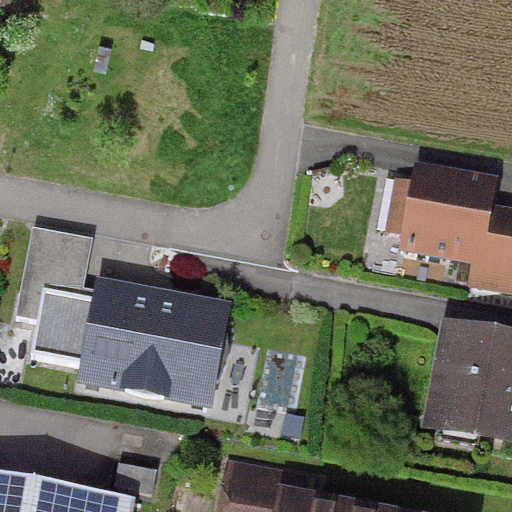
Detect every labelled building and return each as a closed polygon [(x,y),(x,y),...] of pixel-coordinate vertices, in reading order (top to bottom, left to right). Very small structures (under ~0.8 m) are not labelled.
[(488,184),(417,170),(402,246),(474,259),(488,184)] [(216,311),(98,290),(81,380),(199,402),(216,311)] [(511,342),(444,331),(428,426),(511,440),(511,342)] [(156,470),(117,463),(113,488),(152,495),(156,470)] [(108,511),(0,492),(0,511),(108,511)]
